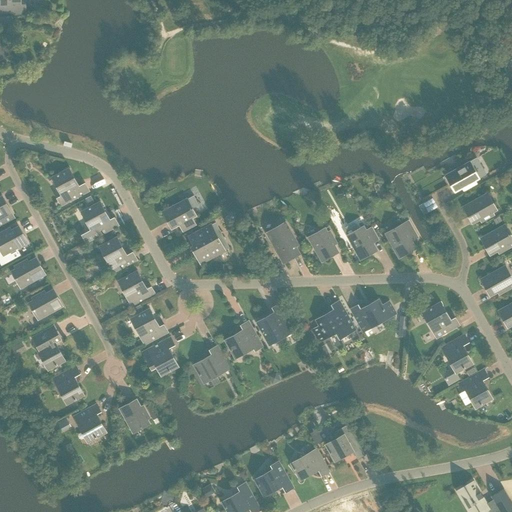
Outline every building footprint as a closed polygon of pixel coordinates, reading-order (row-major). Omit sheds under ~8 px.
[(0,0),(0,14),(25,14),(24,0),(0,0)] [(0,59),(8,55),(0,39),(0,59)] [(511,50),(492,60),(507,90),(511,88),(511,50)] [(477,158),(446,175),(455,191),(466,185),(468,188),(476,183),(475,181),(479,178),(480,179),(487,175),(477,158)] [(61,206),(89,191),(85,183),(79,186),(69,168),(53,177),(62,195),(57,198),(61,206)] [(488,193),(464,206),(473,223),(484,217),(485,219),(494,214),(492,212),(497,209),(488,193)] [(194,195),(163,212),(172,228),(183,222),(187,229),(196,224),(192,218),(196,215),(193,208),(200,204),(194,195)] [(0,225),(14,218),(3,196),(0,197),(0,225)] [(100,202),(82,212),(91,230),(82,235),(86,242),(96,237),(119,225),(114,217),(108,221),(103,210),(104,209),(100,202)] [(423,203),(419,205),(424,214),(428,212),(423,203)] [(400,257),(416,248),(412,241),(417,237),(408,221),(403,224),(399,218),(390,223),(393,229),(386,233),(400,257)] [(201,263),(230,248),(215,221),(189,236),(194,246),(192,247),(201,263)] [(284,263),(300,254),(294,243),(297,241),(286,222),(267,233),(284,263)] [(345,227),(345,231),(361,259),(377,250),(371,239),(374,238),(369,229),(366,231),(364,226),(360,229),(357,223),(354,222),(345,227)] [(503,251),(511,246),(510,243),(511,242),(511,236),(505,225),(481,238),(491,254),(501,248),(503,251)] [(8,232),(7,230),(0,233),(0,248),(4,256),(28,243),(19,226),(8,232)] [(325,228),(309,237),(322,261),(339,252),(333,241),(335,240),(330,231),(328,232),(325,228)] [(127,255),(117,237),(100,246),(114,272),(137,260),(133,252),(127,255)] [(24,261),(15,266),(17,269),(12,271),(21,287),(45,274),(36,258),(26,264),(24,261)] [(482,279),(491,295),(501,289),(503,292),(511,287),(510,284),(511,283),(511,277),(505,266),(482,279)] [(141,278),(137,271),(119,281),(133,306),(156,294),(151,287),(145,290),(140,279),(141,278)] [(39,319),(63,306),(54,290),(43,296),(41,293),(33,298),(34,300),(30,303),(39,319)] [(364,332),(389,317),(396,314),(389,301),(382,305),(379,299),(372,303),(373,305),(362,311),(359,305),(351,309),(364,332)] [(340,301),(332,305),(335,311),(325,317),(324,315),(317,319),(320,326),(313,329),(320,342),(337,332),(340,339),(356,330),(340,301)] [(444,310),(445,309),(441,302),(423,312),(437,338),(460,325),(455,317),(449,321),(444,310)] [(270,345),(295,330),(280,303),(273,308),(276,314),(266,320),(265,318),(257,322),(270,345)] [(511,303),(499,310),(508,327),(511,324),(511,303)] [(152,317),(154,316),(150,309),(131,319),(145,344),(168,332),(164,324),(158,328),(152,317)] [(406,336),(408,316),(401,316),(399,335),(406,336)] [(233,336),(226,340),(236,358),(254,348),(255,351),(263,346),(249,321),(241,325),(245,331),(234,337),(233,336)] [(35,344),(49,370),(66,360),(56,342),(62,339),(54,324),(32,336),(36,343),(35,344)] [(442,347),(456,373),(473,363),(463,345),(469,342),(465,334),(442,347)] [(162,375),(179,366),(169,348),(175,345),(171,337),(143,352),(152,369),(157,366),(162,375)] [(15,356),(26,350),(22,342),(11,347),(15,356)] [(325,345),(317,350),(321,356),(328,351),(325,345)] [(202,360),(195,364),(205,383),(230,368),(218,346),(210,350),(213,356),(203,362),(202,360)] [(306,356),(313,359),(316,351),(312,350),(309,348),(306,356)] [(68,404),(84,395),(75,377),(81,373),(76,366),(54,378),(68,404)] [(484,369),(459,383),(463,391),(466,389),(476,407),(493,398),(483,380),(489,377),(484,369)] [(148,419),(150,417),(145,409),(143,410),(137,399),(121,408),(134,432),(150,423),(148,419)] [(95,415),(101,411),(97,404),(74,416),(88,442),(107,432),(103,424),(101,425),(95,415)] [(358,459),(366,455),(348,424),(334,432),(338,438),(326,444),(336,461),(354,451),(358,459)] [(330,471),(317,449),(291,463),(301,480),(301,479),(300,477),(318,467),(322,476),(330,471)] [(265,496),(264,493),(281,483),(286,492),(294,488),(278,460),(271,465),(273,469),(255,479),(265,496)] [(471,511),(480,511),(488,507),(473,481),(458,490),(471,511)] [(252,511),(256,511),(261,510),(246,483),(238,487),(241,491),(223,501),(228,511),(237,511),(249,506),(252,511)] [(492,496),(501,511),(511,511),(511,502),(504,489),(492,496)]
